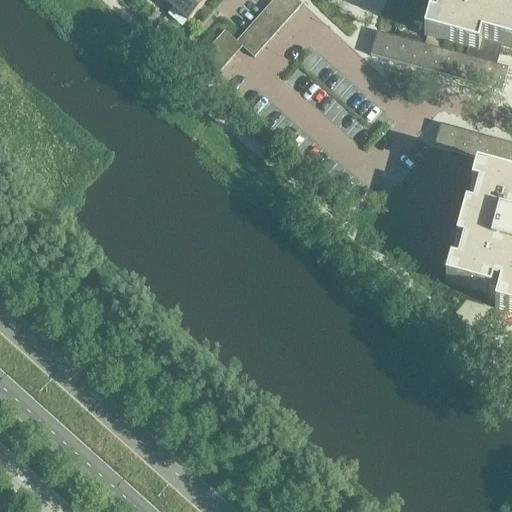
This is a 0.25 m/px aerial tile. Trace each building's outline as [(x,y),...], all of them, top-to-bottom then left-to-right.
[(171,0),(167,5),(186,23),(206,0),(171,0)] [(293,15),(277,0),(273,0),(267,7),(285,24),(293,15)] [(301,6),(294,0),(277,0),(293,15),(301,6)] [(511,0),(433,0),(423,37),(467,49),(465,58),(376,34),(370,57),(501,93),(507,70),(495,66),(501,46),(511,49),(511,0)] [(285,24),(267,7),(259,16),(277,33),(285,24)] [(277,33),(259,16),(251,25),(269,41),(277,33)] [(269,41),(251,25),(243,34),(261,50),(269,41)] [(223,31),(215,41),(234,57),(241,49),(235,42),(223,31)] [(261,50),(243,34),(235,42),(241,49),(253,59),(261,50)] [(234,57),(215,41),(207,50),(225,66),(234,57)] [(225,66),(207,50),(199,59),(217,75),(225,66)] [(511,179),(475,170),(444,283),(497,297),(494,309),(511,314),(511,145),(440,126),(433,149),(511,170),(511,179)]
